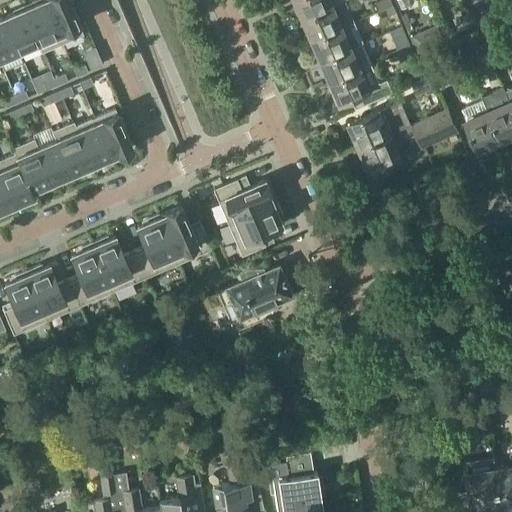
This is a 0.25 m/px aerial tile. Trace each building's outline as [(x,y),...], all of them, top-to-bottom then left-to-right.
[(42,50),(62,41),(46,3),(44,0),(32,0),(31,0),(32,3),(24,6),(26,12),(41,46),(42,50)] [(75,7),(73,8),(69,0),(44,0),(46,3),(62,41),(83,32),(78,19),(80,18),(75,7)] [(334,5),(331,0),(297,0),(305,18),(334,5)] [(314,39),(343,26),(355,21),(345,0),(334,5),(305,18),(314,39)] [(393,4),(391,0),(379,0),(377,1),(381,9),(386,7),(393,4)] [(395,0),(400,10),(412,5),(409,0),(395,0)] [(393,4),(386,7),(389,14),(396,11),(393,4)] [(21,54),(41,46),(26,12),(24,6),(4,15),(6,20),(21,54)] [(473,26),(467,12),(454,17),(460,31),(473,26)] [(407,13),(402,15),(406,25),(411,23),(407,13)] [(4,70),(24,61),(21,54),(6,20),(4,15),(0,16),(0,60),(1,63),(4,70)] [(487,38),(503,31),(498,19),(482,26),(487,38)] [(402,25),(390,30),(394,38),(406,33),(402,25)] [(323,60),(352,47),(343,26),(314,39),(323,60)] [(466,33),(470,42),(481,37),(477,28),(466,33)] [(428,29),(413,35),(418,46),(433,40),(428,29)] [(332,80),(361,68),(352,47),(323,60),(332,80)] [(397,52),(401,62),(416,57),(412,47),(397,52)] [(429,65),(433,74),(437,84),(438,87),(438,86),(439,89),(452,83),(442,60),(429,65)] [(74,67),(77,75),(88,70),(85,62),(74,67)] [(370,89),(361,68),(332,80),(341,102),(361,93),(365,103),(394,90),(390,81),(370,89)] [(57,83),(68,79),(65,70),(54,75),(57,83)] [(437,84),(433,74),(411,83),(417,95),(438,87),(437,84)] [(46,88),(57,83),(54,75),(42,80),(46,88)] [(83,88),(94,83),(91,75),(80,80),(83,88)] [(63,97),(74,92),(71,84),(60,89),(63,97)] [(17,101),(29,96),(25,88),(14,92),(17,101)] [(52,102),(63,97),(60,89),(48,94),(52,102)] [(6,105),(17,101),(14,92),(3,97),(6,105)] [(488,109),(483,99),(462,109),(478,148),(501,138),(489,109),(489,108),(488,109)] [(511,101),(511,99),(489,109),(501,138),(511,133),(511,101)] [(23,114),(34,109),(31,101),(20,106),(23,114)] [(395,115),(391,105),(350,122),(360,145),(389,133),(405,126),(399,113),(395,115)] [(12,118),(23,114),(20,106),(8,111),(12,118)] [(120,116),(116,107),(95,116),(112,156),(133,146),(124,126),(126,126),(122,115),(120,116)] [(421,145),(456,129),(447,108),(412,123),(421,145)] [(113,158),(112,156),(95,116),(75,125),(92,164),(100,161),(101,163),(113,158)] [(72,173),(92,164),(75,125),(73,120),(53,128),(57,137),(72,173)] [(389,133),(360,145),(370,169),(399,156),(389,133)] [(33,192),(44,187),(43,185),(52,181),(37,146),(33,137),(13,145),(15,151),(33,192)] [(52,181),(72,173),(57,137),(37,146),(52,181)] [(0,170),(14,203),(34,195),(33,192),(15,151),(0,157),(0,170)] [(0,209),(14,203),(0,170),(0,209)] [(242,190),(237,177),(214,187),(229,220),(275,200),(266,180),(242,190)] [(266,244),(261,232),(285,222),(282,216),(285,215),(278,199),(275,200),(229,220),(243,254),(266,244)] [(191,227),(182,205),(159,215),(179,261),(212,247),(202,222),(191,227)] [(135,251),(146,275),(179,261),(159,215),(158,212),(143,219),(144,221),(136,224),(146,247),(135,251)] [(125,255),(116,233),(108,237),(107,234),(92,241),(113,290),(146,275),(135,251),(125,255)] [(69,279),(80,304),(113,290),(92,241),(77,247),(78,250),(70,253),(79,275),(69,279)] [(59,284),(50,262),(42,265),(41,263),(26,270),(47,318),(80,304),(69,279),(59,284)] [(240,280),(228,285),(234,299),(227,302),(233,316),(240,313),(241,317),(295,294),(281,262),(269,267),(267,262),(251,263),(236,268),(240,280)] [(13,304),(3,308),(14,333),(47,318),(26,270),(11,276),(12,278),(4,282),(13,304)] [(188,342),(186,329),(176,331),(178,343),(188,342)] [(511,330),(503,331),(506,346),(511,345),(511,330)] [(20,346),(8,351),(11,359),(23,354),(20,346)] [(511,461),(511,464),(496,467),(502,511),(506,511),(511,511),(511,452),(511,453),(511,461)] [(286,456),(260,461),(263,477),(271,475),(277,511),(324,511),(317,468),(289,472),(286,456)] [(459,481),(458,485),(467,483),(470,483),(474,511),(483,509),(490,509),(490,508),(491,511),(490,511),(502,511),(496,467),(494,456),(468,460),(461,460),(459,481)] [(246,474),(244,460),(227,462),(230,482),(213,485),(216,511),(246,511),(246,507),(263,505),(255,473),(246,474)] [(160,511),(159,504),(141,506),(138,487),(116,490),(112,465),(108,466),(114,506),(115,511),(160,511)] [(115,511),(114,506),(108,466),(99,467),(104,497),(93,499),(95,511),(115,511)] [(204,511),(200,482),(196,482),(195,473),(175,476),(178,495),(159,498),(160,504),(159,504),(160,511),(204,511)] [(39,479),(27,480),(30,495),(41,493),(39,479)]
